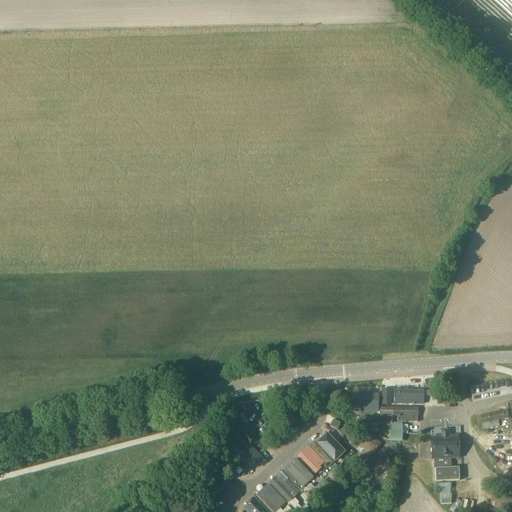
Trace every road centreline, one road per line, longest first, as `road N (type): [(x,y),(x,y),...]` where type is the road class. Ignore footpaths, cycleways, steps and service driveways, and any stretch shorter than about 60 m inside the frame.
road 1 (tertiary): [(0,447),(230,384),(319,372)]
road 2 (residential): [(319,372),(315,426),(225,511)]
road 3 (tertiary): [(319,372),(456,360)]
road 4 (unclassified): [(511,88),(417,0)]
